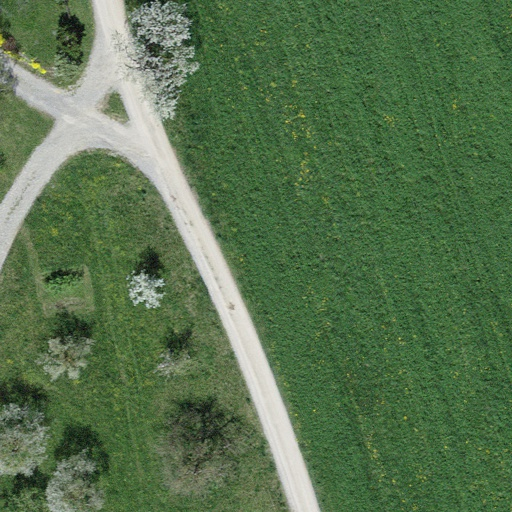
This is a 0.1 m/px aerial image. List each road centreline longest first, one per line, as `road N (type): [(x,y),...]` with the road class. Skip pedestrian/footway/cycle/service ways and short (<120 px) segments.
road 1 (track): [(104,0),(112,50),(198,245),(296,511)]
road 2 (track): [(112,50),(0,253)]
road 3 (track): [(164,161),(0,70)]
